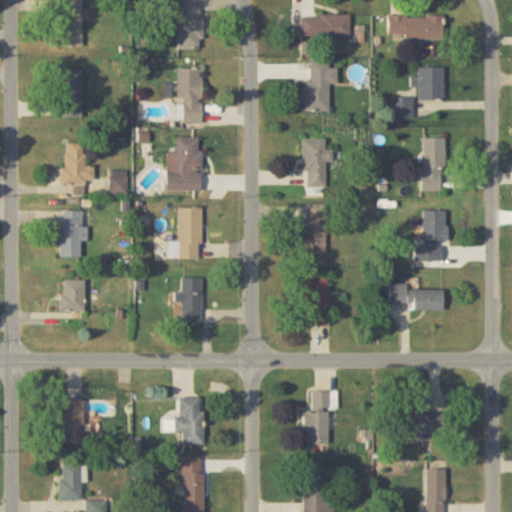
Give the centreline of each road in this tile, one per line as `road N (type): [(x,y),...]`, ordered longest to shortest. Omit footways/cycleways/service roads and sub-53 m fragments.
road 1 (residential): [(253,511),(251,40),(243,0)]
road 2 (residential): [(493,511),(487,0)]
road 3 (residential): [(12,511),(9,0)]
road 4 (residential): [(511,357),(0,360)]
